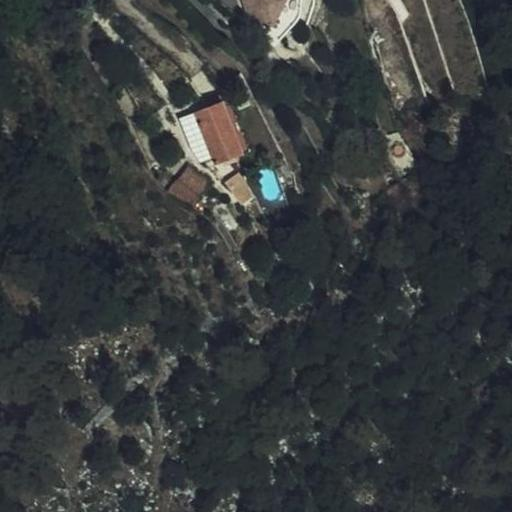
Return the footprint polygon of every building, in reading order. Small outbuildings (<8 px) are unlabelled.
[(242,0),(248,12),(268,0),(242,0)] [(278,21),(282,0),(268,0),(248,12),(278,21)] [(238,118),(227,93),(207,102),(209,108),(193,115),(215,160),(220,171),(247,159),(231,121),(238,118)] [(215,160),(193,115),(177,121),(201,167),(215,160)] [(254,156),(238,118),(231,121),(247,159),(254,156)] [(201,179),(182,162),(162,184),(180,201),(201,179)]
